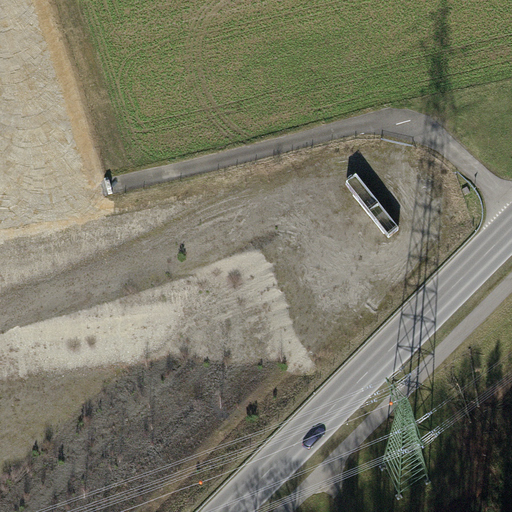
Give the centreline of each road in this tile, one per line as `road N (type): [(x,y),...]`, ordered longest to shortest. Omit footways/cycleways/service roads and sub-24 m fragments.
road 1 (residential): [(511,205),(439,137),(377,120),(99,190),(0,203)]
road 2 (primary): [(228,511),(511,229)]
